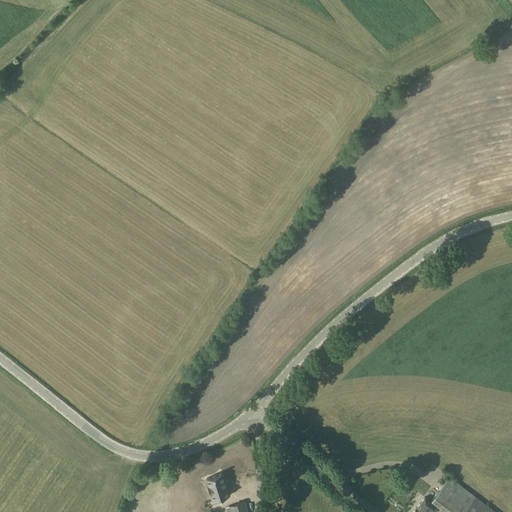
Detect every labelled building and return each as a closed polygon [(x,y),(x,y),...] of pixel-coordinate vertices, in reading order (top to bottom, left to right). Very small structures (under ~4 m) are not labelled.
[(214,503),(231,497),(224,475),(207,481),(214,503)] [(240,478),(234,479),(234,482),(230,483),(232,498),(244,496),(240,478)] [(495,511),(450,478),(432,501),(446,511),(495,511)] [(416,509),(413,511),(433,511),(437,507),(425,498),(417,509),(416,509)] [(248,511),(245,501),(229,506),(231,511),(248,511)]
